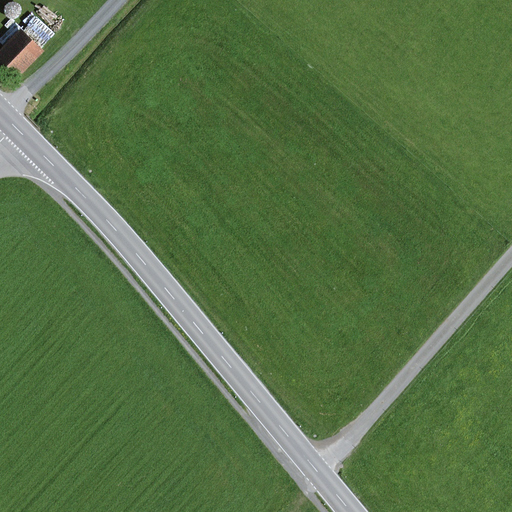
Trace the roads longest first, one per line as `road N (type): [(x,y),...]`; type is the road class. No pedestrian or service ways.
road 1 (tertiary): [(318,471),(146,263),(9,120)]
road 2 (residential): [(511,256),(318,471)]
